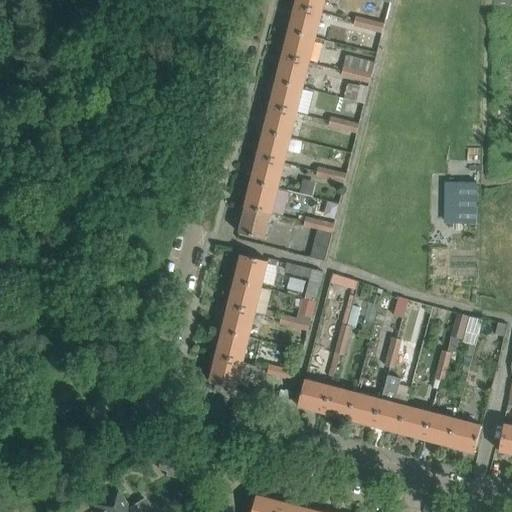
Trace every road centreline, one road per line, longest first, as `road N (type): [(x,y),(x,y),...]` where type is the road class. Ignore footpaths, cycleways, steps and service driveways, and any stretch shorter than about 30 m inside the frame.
road 1 (residential): [(159,412),(158,369),(250,0)]
road 2 (residential): [(159,412),(511,505)]
